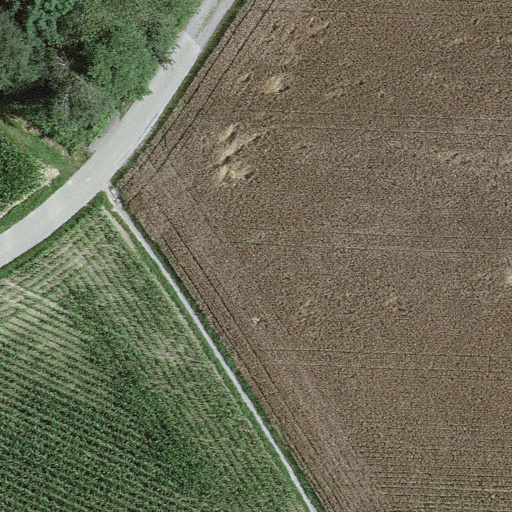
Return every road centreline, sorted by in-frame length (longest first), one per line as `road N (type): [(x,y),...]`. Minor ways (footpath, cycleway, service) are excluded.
road 1 (track): [(0,251),(102,172),(145,120),(218,0)]
road 2 (track): [(0,18),(32,57),(145,120)]
